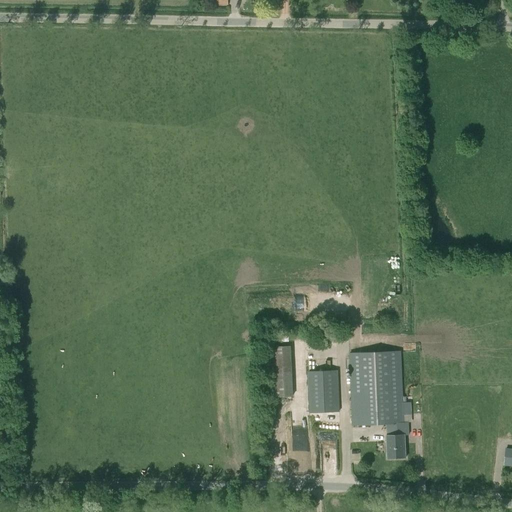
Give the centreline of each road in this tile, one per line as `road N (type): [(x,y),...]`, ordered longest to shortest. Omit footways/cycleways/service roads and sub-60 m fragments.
road 1 (unclassified): [(511,504),(320,487),(0,487)]
road 2 (unclassified): [(0,19),(511,28)]
